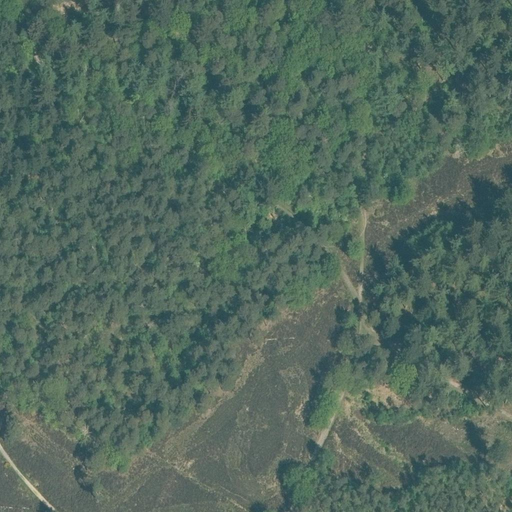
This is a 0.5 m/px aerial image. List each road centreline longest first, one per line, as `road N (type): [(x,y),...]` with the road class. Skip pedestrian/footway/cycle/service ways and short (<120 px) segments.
road 1 (track): [(72,63),(202,70),(324,0)]
road 2 (track): [(361,235),(372,30)]
road 3 (track): [(291,511),(356,349)]
